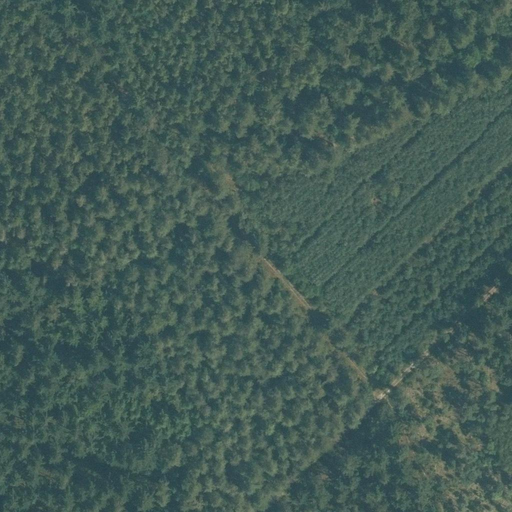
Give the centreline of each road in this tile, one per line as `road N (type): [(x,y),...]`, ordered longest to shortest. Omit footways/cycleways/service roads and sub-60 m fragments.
road 1 (track): [(451,511),(386,389),(61,0)]
road 2 (track): [(264,511),(511,272)]
